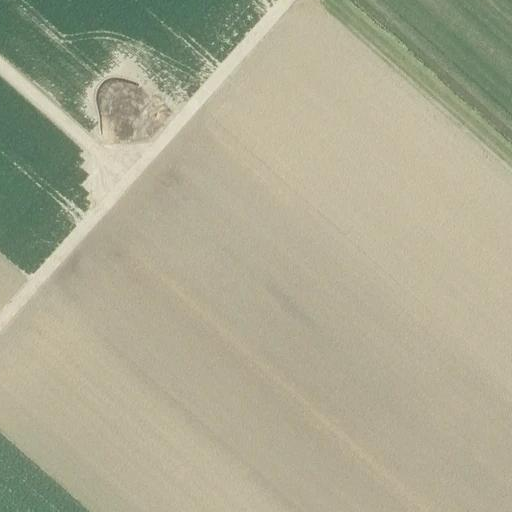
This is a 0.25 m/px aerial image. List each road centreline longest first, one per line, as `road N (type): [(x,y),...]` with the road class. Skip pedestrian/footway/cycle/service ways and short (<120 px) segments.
road 1 (track): [(0,64),(128,178),(286,0)]
road 2 (track): [(128,178),(0,322)]
